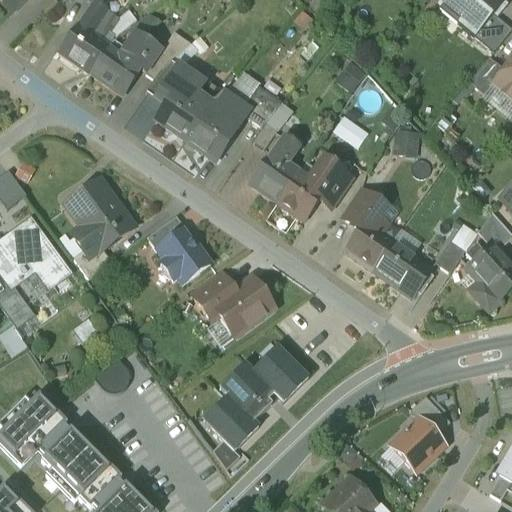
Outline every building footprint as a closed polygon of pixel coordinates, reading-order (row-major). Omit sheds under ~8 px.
[(0,0),(13,13),(26,0),(0,0)] [(502,7),(493,0),(447,0),(442,6),(463,23),(459,29),(474,41),(493,18),(502,7)] [(95,5),(78,29),(59,57),(90,78),(110,50),(91,38),(108,14),(95,5)] [(129,14),(108,31),(114,40),(135,23),(129,14)] [(511,33),(503,26),(493,18),(474,41),(494,57),(511,34),(511,33)] [(174,37),(160,56),(158,55),(143,77),(155,85),(160,77),(172,66),(190,49),(174,37)] [(135,39),(122,58),(110,50),(90,78),(121,100),(154,52),(135,39)] [(489,63),(468,87),(484,100),(493,90),(493,89),(504,75),(489,63)] [(511,65),(504,75),(493,89),(493,90),(511,105),(511,65)] [(204,88),(172,66),(160,77),(155,85),(146,97),(165,111),(156,124),(186,144),(205,117),(209,112),(211,109),(196,100),(204,88)] [(258,91),(241,115),(247,119),(245,122),(261,133),(273,118),(281,108),(258,91)] [(241,115),(220,99),(211,109),(209,112),(205,117),(234,137),(245,122),(247,119),(241,115)] [(234,137),(205,117),(186,144),(215,165),(234,137)] [(273,118),(253,147),(264,155),(277,136),(275,135),(283,125),(273,118)] [(271,160),(251,190),(277,208),(298,179),(286,171),(298,154),(283,144),(272,160),(271,160)] [(33,173),(22,167),(14,181),(26,187),(33,173)] [(309,187),(298,179),(277,208),(303,226),(318,205),(326,211),(330,210),(332,208),(348,185),(347,181),(327,167),(323,167),(309,187)] [(7,177),(0,182),(0,206),(5,214),(24,200),(7,177)] [(108,206),(97,191),(71,209),(89,234),(75,244),(83,256),(90,265),(103,255),(135,232),(114,203),(108,206)] [(511,191),(500,202),(511,215),(511,191)] [(361,196),(343,222),(361,234),(371,219),(373,221),(381,210),(361,196)] [(511,242),(511,240),(492,218),(477,238),(489,250),(492,248),(498,255),(511,242)] [(361,234),(346,256),(372,274),(392,245),(382,239),(387,230),(373,221),(371,219),(361,234)] [(176,221),(147,242),(156,255),(157,255),(156,254),(182,235),(183,236),(185,234),(176,221)] [(33,231),(14,245),(11,240),(0,247),(0,277),(9,291),(10,290),(11,290),(36,271),(51,292),(69,279),(33,231)] [(182,235),(156,254),(157,255),(165,265),(160,268),(173,285),(177,282),(182,289),(210,268),(198,251),(195,253),(183,236),(182,235)] [(432,273),(392,245),(372,274),(372,275),(412,303),(432,273)] [(450,245),(434,268),(450,278),(465,255),(450,245)] [(489,250),(481,258),(476,252),(466,261),(471,267),(467,271),(471,276),(461,285),(467,291),(475,300),(474,300),(488,316),(500,306),(499,304),(511,291),(511,270),(498,255),(492,248),(489,250)] [(90,265),(83,256),(73,264),(88,285),(112,267),(103,255),(90,265)] [(211,311),(233,296),(222,280),(193,300),(211,326),(218,321),(211,311)] [(211,311),(218,321),(233,342),(273,314),(251,283),(233,296),(211,311)] [(32,321),(13,295),(14,295),(11,290),(10,290),(13,294),(0,303),(0,309),(17,332),(32,321)] [(281,356),(269,368),(264,363),(251,376),(244,368),(231,381),(235,385),(223,397),(226,401),(214,413),(218,418),(207,430),(233,456),(258,432),(253,427),(271,408),(267,404),(273,398),(282,408),(307,383),(281,356)] [(174,408),(156,390),(140,406),(158,424),(174,408)] [(447,427),(425,404),(411,417),(416,421),(434,440),(447,427)] [(416,421),(386,450),(416,481),(446,452),(434,440),(416,421)] [(167,453),(147,433),(132,448),(144,460),(138,466),(137,467),(146,475),(148,473),(173,497),(202,469),(176,444),(167,453)] [(232,457),(222,446),(212,456),(230,481),(248,464),(241,457),(238,460),(233,456),(232,457)] [(511,456),(498,481),(511,488),(511,456)] [(369,511),(374,508),(350,484),(323,509),(325,511),(369,511)]
